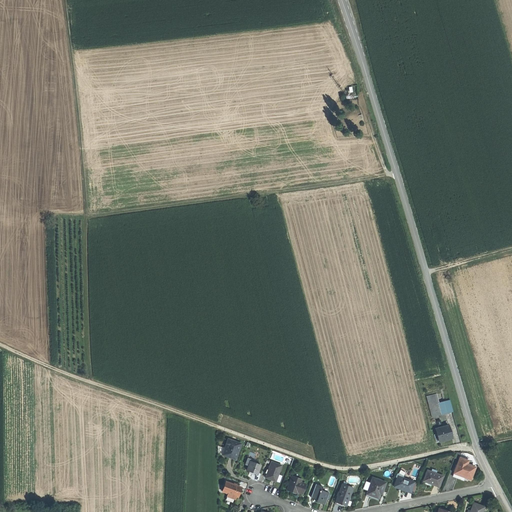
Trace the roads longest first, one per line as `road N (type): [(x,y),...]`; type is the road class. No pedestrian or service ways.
road 1 (tertiary): [(341,0),(472,432),(496,485)]
road 2 (track): [(0,340),(334,467),(477,445)]
road 3 (track): [(85,215),(396,174)]
road 4 (track): [(67,0),(85,215)]
road 5 (track): [(85,215),(90,379)]
